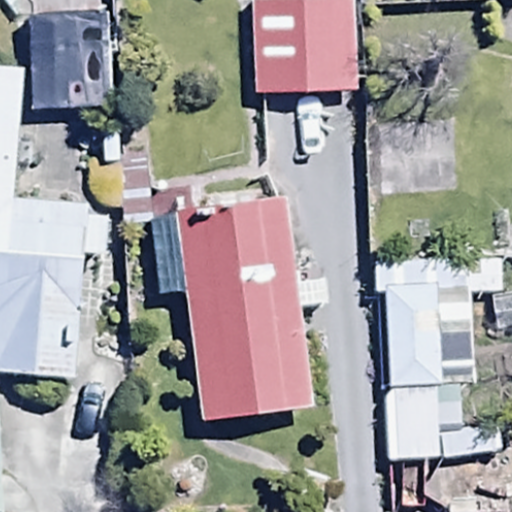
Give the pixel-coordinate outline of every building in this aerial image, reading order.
[(358,6),(252,9),(254,107),(361,105),(358,6)] [(111,25),(29,26),(29,122),(112,122),(111,25)] [(23,81),(0,79),(0,382),(75,389),(90,217),(12,210),(23,81)] [(285,212),(152,229),(163,308),(188,305),(205,434),(313,420),(285,212)] [(376,302),(387,302),(389,471),(441,470),(440,395),(475,394),(474,304),(502,304),(501,270),(376,271),(376,302)] [(427,511),(427,477),(390,477),(390,511),(427,511)]
